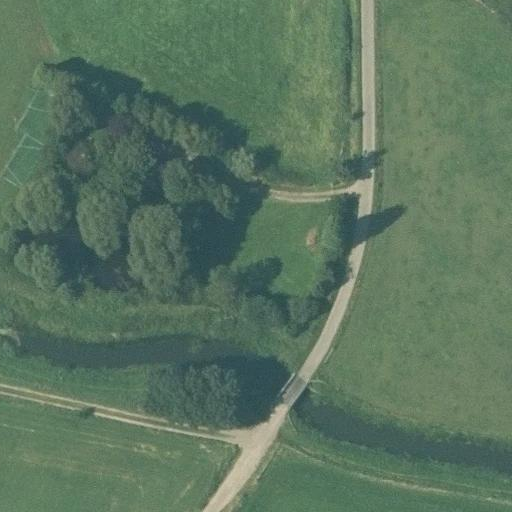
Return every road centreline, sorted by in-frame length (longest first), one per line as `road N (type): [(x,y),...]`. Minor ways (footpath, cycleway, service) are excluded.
road 1 (unclassified): [(273,419),(327,323),(362,222),(360,0)]
road 2 (track): [(256,443),(0,393)]
